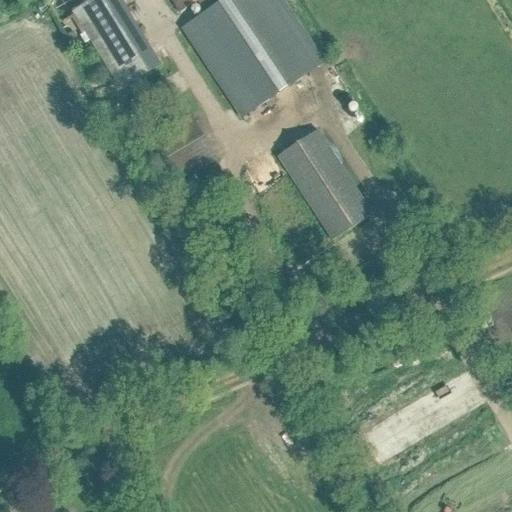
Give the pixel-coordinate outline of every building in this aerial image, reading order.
[(162,65),(120,0),(92,0),(75,11),(125,89),(162,65)] [(241,119),(325,65),(282,0),(173,0),(182,13),(203,0),(206,0),(213,10),(182,30),(241,119)] [(174,186),(217,161),(191,116),(148,141),(174,186)] [(331,243),(371,217),(317,133),(277,159),(331,243)] [(466,372),(379,432),(393,453),(481,394),(466,372)] [(511,453),(424,495),(432,511),(479,511),(511,497),(511,453)]
